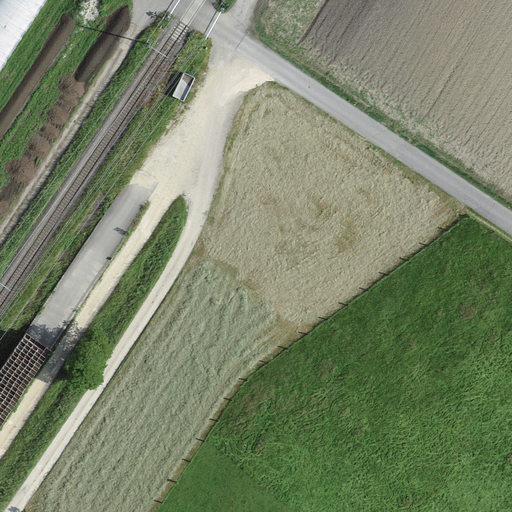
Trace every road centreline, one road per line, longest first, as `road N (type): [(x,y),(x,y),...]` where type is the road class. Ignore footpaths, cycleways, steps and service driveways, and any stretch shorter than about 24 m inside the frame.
road 1 (track): [(238,42),(182,252),(13,511)]
road 2 (track): [(238,42),(511,223)]
road 3 (track): [(0,234),(157,0)]
